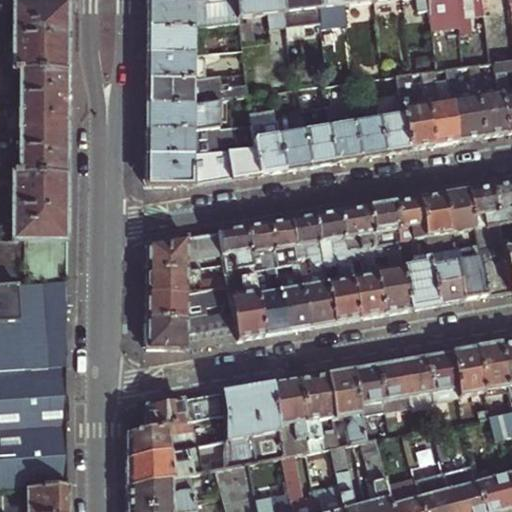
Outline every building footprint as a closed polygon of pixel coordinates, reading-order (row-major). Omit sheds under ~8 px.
[(285,29),(281,0),(146,0),(146,15),(146,30),(192,30),(238,25),(237,20),(266,17),(268,31),(285,29)] [(318,11),(316,0),(281,0),(285,29),(295,28),(320,26),(318,11)] [(316,0),(318,11),(344,8),(343,0),(316,0)] [(401,0),(401,1),(410,0),(416,0),(418,14),(428,12),(427,0),(401,0)] [(453,0),(427,0),(428,12),(431,32),(457,29),(453,0)] [(466,36),(464,20),(483,18),(480,0),(453,0),(457,29),(458,37),(466,36)] [(480,0),(483,18),(490,17),(490,10),(493,10),(491,0),(480,0)] [(19,209),(12,209),(12,244),(0,243),(0,289),(22,288),(23,244),(66,244),(66,219),(66,137),(66,46),(66,4),(13,4),(12,37),(19,37),(19,54),(12,54),(12,73),(19,73),(19,173),(12,173),(12,193),(19,193),(19,209)] [(250,25),(238,26),(240,44),(252,43),(250,25)] [(192,57),(192,30),(146,30),(146,50),(146,57),(192,57)] [(146,81),(192,81),(192,57),(146,57),(146,75),(146,81)] [(511,96),(509,97),(505,74),(511,72),(511,62),(494,66),(495,75),(498,94),(505,136),(511,135),(511,96)] [(477,72),(478,78),(495,75),(494,66),(488,66),(469,69),(470,73),(477,72)] [(423,89),(432,88),(431,85),(447,83),(447,81),(446,72),(435,74),(421,76),(423,89)] [(398,88),(405,88),(411,87),(410,77),(397,79),(398,88)] [(219,103),(221,103),(247,99),(245,88),(220,91),(218,78),(192,81),(192,96),(207,94),(208,105),(219,103)] [(447,83),(450,102),(457,144),(473,142),(481,140),(474,98),(461,100),(458,84),(455,85),(454,80),(447,81),(447,83)] [(505,136),(498,94),(485,96),(482,80),(471,82),(474,98),(481,140),(495,138),(505,136)] [(146,101),(146,107),(191,107),(208,105),(207,94),(192,96),(192,81),(146,81),(146,101)] [(398,88),(400,103),(408,152),(422,150),(432,148),(426,106),(412,108),(410,92),(406,93),(405,88),(398,88)] [(457,144),(450,102),(437,104),(434,88),(432,88),(423,89),(426,106),(432,148),(448,146),(457,144)] [(146,126),(146,133),(191,133),(219,129),(219,124),(219,104),(219,103),(208,105),(191,107),(146,107),(146,126)] [(408,152),(400,103),(391,105),(393,120),(378,122),(384,156),(398,154),(408,152)] [(358,161),(353,126),(352,117),(351,110),(350,105),(325,109),(328,131),(334,165),(350,162),(358,161)] [(352,117),(353,126),(358,161),(375,158),(384,156),(378,122),(375,106),(351,110),(352,117)] [(249,115),(251,128),(254,148),(259,177),(273,175),(284,173),(278,139),(274,111),(249,115)] [(310,118),(301,120),(309,169),(319,167),(334,165),(328,131),(313,133),(310,118)] [(309,169),(301,120),(291,122),(293,136),(278,139),(284,173),(300,170),(309,169)] [(232,151),(232,127),(219,129),(191,133),(191,158),(232,151)] [(146,152),(146,158),(191,158),(191,133),(146,133),(146,152)] [(191,158),(146,158),(146,182),(146,188),(190,188),(259,177),(254,148),(232,151),(191,158)] [(511,185),(509,186),(492,189),(499,226),(511,224),(511,223),(511,212),(511,211),(511,185)] [(499,226),(492,189),(482,191),(468,193),(472,219),(483,217),(486,229),(499,226)] [(458,195),(442,197),(449,235),(452,250),(477,246),(474,231),(472,219),(468,193),(458,195)] [(435,198),(418,201),(425,239),(426,245),(428,255),(441,252),(439,237),(449,235),(442,197),(435,198)] [(425,239),(418,201),(410,203),(393,206),(400,243),(425,239)] [(384,207),(368,210),(374,248),(386,246),(398,244),(400,243),(393,206),(384,207)] [(356,212),(339,215),(346,253),(370,248),(374,248),(368,210),(356,212)] [(321,257),(321,261),(335,259),(346,257),(346,253),(339,215),(333,216),(314,219),(321,257)] [(483,217),(472,219),(474,231),(486,229),(483,217)] [(296,261),(314,258),(321,257),(314,219),(306,220),(289,223),(294,249),(296,261)] [(278,225),(267,226),(275,269),(275,270),(292,267),(297,266),(296,261),(294,249),(289,223),(278,225)] [(258,228),(245,230),(252,268),(253,273),(268,270),(275,269),(267,226),(258,228)] [(235,232),(217,235),(222,257),(223,265),(225,277),(237,275),(237,272),(252,268),(245,230),(235,232)] [(222,257),(217,235),(146,247),(146,264),(146,271),(186,272),(200,269),(223,265),(222,257)] [(502,243),(503,248),(511,295),(511,294),(511,249),(507,250),(506,242),(502,243)] [(23,244),(22,288),(66,285),(66,261),(66,244),(23,244)] [(390,271),(375,274),(382,317),(396,315),(410,313),(402,270),(398,244),(386,246),(390,271)] [(437,308),(428,255),(426,245),(408,248),(412,268),(402,270),(410,313),(426,310),(437,308)] [(366,279),(351,281),(358,322),(369,320),(382,317),(375,274),(370,248),(346,253),(346,257),(347,261),(360,259),(363,272),(366,279)] [(511,295),(503,248),(478,252),(480,261),(487,299),(500,297),(511,295)] [(441,252),(428,255),(437,308),(450,306),(462,303),(455,265),(452,250),(441,252)] [(358,322),(351,281),(347,261),(346,257),(335,259),(339,283),(326,286),(334,326),(346,324),(358,322)] [(480,261),(455,265),(462,303),(475,301),(487,299),(480,261)] [(322,262),(315,263),(317,274),(299,277),(301,290),(326,286),(322,262)] [(237,275),(238,281),(254,278),(253,273),(252,268),(237,272),(237,275)] [(146,289),(146,297),(186,297),(202,294),(228,290),(225,277),(201,282),(200,269),(186,272),(146,271),(146,289)] [(265,338),(257,298),(254,278),(238,281),(237,275),(225,277),(228,290),(231,306),(232,314),(235,331),(237,343),(254,340),(265,338)] [(0,372),(66,367),(66,330),(66,285),(22,288),(0,289),(0,372)] [(334,326),(326,286),(301,290),(308,330),(321,328),(334,326)] [(186,297),(146,297),(146,312),(146,322),(186,322),(207,319),(205,310),(231,306),(228,290),(202,294),(186,297)] [(308,330),(301,290),(279,294),(286,334),(298,332),(308,330)] [(286,334),(279,294),(257,298),(265,338),(275,336),(286,334)] [(235,331),(232,314),(207,319),(186,322),(186,340),(235,331)] [(186,322),(146,322),(146,343),(146,352),(185,352),(237,343),(235,331),(186,340),(186,322)] [(511,345),(499,347),(506,390),(511,388),(511,345)] [(488,349),(475,352),(483,394),(506,390),(499,347),(488,349)] [(483,394),(475,352),(464,354),(451,356),(458,400),(483,395),(483,394)] [(458,400),(451,356),(440,358),(426,360),(432,395),(434,405),(458,400)] [(414,362),(401,365),(407,399),(432,395),(426,360),(414,362)] [(407,399),(401,365),(390,367),(377,369),(383,404),(407,399)] [(0,494),(18,493),(66,489),(66,433),(66,367),(0,372),(0,494)] [(383,404),(377,369),(367,371),(352,373),(358,408),(383,404)] [(339,376),(326,378),(333,420),(333,423),(350,420),(351,426),(349,426),(345,431),(348,448),(352,447),(361,445),(364,444),(358,408),(352,373),(339,376)] [(333,420),(326,378),(313,380),(297,383),(308,440),(309,449),(310,455),(317,453),(323,452),(318,423),(333,420)] [(285,385),(271,388),(278,429),(293,426),(293,427),(293,431),(294,442),(308,440),(297,383),(285,385)] [(244,392),(221,396),(225,418),(225,443),(226,471),(247,467),(259,465),(281,460),(283,460),(278,429),(271,388),(244,392)] [(225,418),(221,396),(182,403),(185,425),(187,425),(192,424),(225,418)] [(146,433),(169,428),(185,425),(182,403),(151,408),(146,415),(146,424),(146,433)] [(486,421),(487,421),(486,413),(479,415),(481,422),(486,421)] [(511,415),(487,421),(486,421),(492,444),(511,438),(511,415)] [(187,450),(187,431),(187,425),(185,425),(169,428),(169,454),(187,450)] [(293,426),(278,429),(283,460),(294,458),(300,457),(299,451),(309,449),(308,440),(294,442),(293,431),(293,427),(293,426)] [(126,455),(126,462),(169,454),(169,428),(146,433),(135,435),(126,436),(126,455)] [(391,511),(391,508),(386,488),(375,442),(364,444),(361,445),(370,480),(376,478),(377,483),(381,501),(371,504),(365,506),(366,511),(391,511)] [(330,451),(337,490),(341,511),(366,511),(365,506),(350,510),(353,505),(350,491),(352,490),(343,448),(338,450),(330,451)] [(169,454),(126,462),(126,483),(127,490),(171,481),(187,478),(187,450),(169,454)] [(297,473),(294,458),(283,460),(281,460),(284,475),(297,473)] [(251,489),(247,467),(226,471),(214,473),(221,497),(225,511),(255,511),(254,504),(251,489)] [(316,511),(314,500),(302,502),(297,473),(284,475),(288,497),(291,511),(316,511)] [(508,511),(511,511),(511,490),(508,476),(475,485),(482,511),(508,511)] [(452,511),(447,492),(443,477),(414,485),(421,511),(452,511)] [(127,509),(126,511),(142,511),(193,502),(189,483),(183,485),(185,491),(179,492),(171,496),(171,481),(127,490),(127,509)] [(421,511),(414,485),(413,481),(386,488),(391,508),(391,511),(421,511)] [(381,501),(377,483),(367,486),(371,504),(381,501)] [(482,511),(475,485),(447,492),(452,511),(482,511)] [(66,511),(66,489),(18,493),(18,507),(30,507),(29,511),(66,511)] [(313,494),(314,500),(316,511),(341,511),(337,490),(313,494)] [(291,511),(288,497),(274,500),(276,511),(291,511)] [(276,511),(274,500),(254,504),(255,511),(276,511)] [(195,511),(193,502),(142,511),(195,511)]
